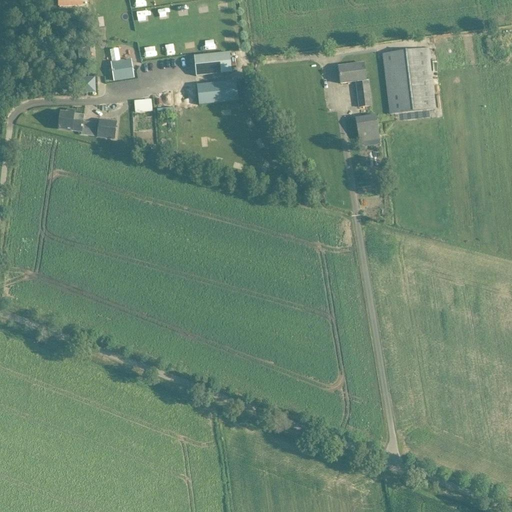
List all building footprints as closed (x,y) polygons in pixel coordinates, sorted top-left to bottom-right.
[(88,49),(77,50),(78,60),(89,59),(88,49)] [(428,50),(384,55),(392,116),(435,111),(428,50)] [(232,73),(230,53),(194,57),(196,77),(232,73)] [(113,63),(111,63),(114,81),(134,78),(131,60),(118,62),(118,60),(114,61),(113,63)] [(364,65),(339,68),(341,85),(357,83),(360,109),(372,107),(368,81),(366,82),(364,65)] [(95,77),(80,78),(81,85),(96,85),(95,77)] [(237,80),(197,85),(199,104),(239,100),(237,80)] [(151,101),(134,102),(135,113),(152,112),(151,101)] [(160,116),(175,115),(175,107),(160,108),(160,116)] [(61,113),(59,129),(82,132),(81,135),(98,137),(98,138),(115,140),(117,123),(100,121),(99,125),(83,122),(84,116),(61,113)] [(376,117),(367,118),(356,120),(360,144),(380,141),(376,117)]
